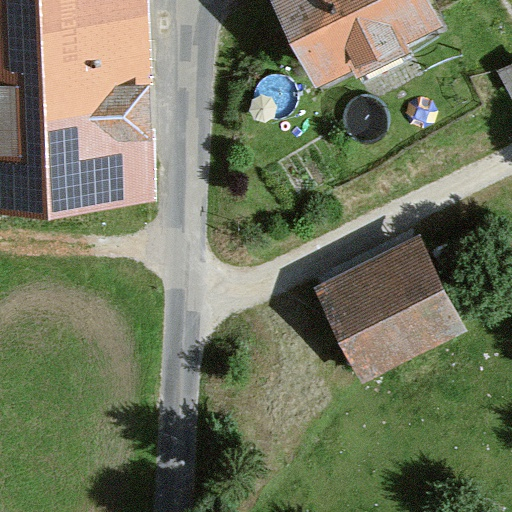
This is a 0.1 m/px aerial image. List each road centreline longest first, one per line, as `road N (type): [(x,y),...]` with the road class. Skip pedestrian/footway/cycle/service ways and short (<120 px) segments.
road 1 (unclassified): [(171,511),(198,0)]
road 2 (track): [(511,155),(292,269),(186,310)]
road 3 (track): [(0,234),(188,244)]
